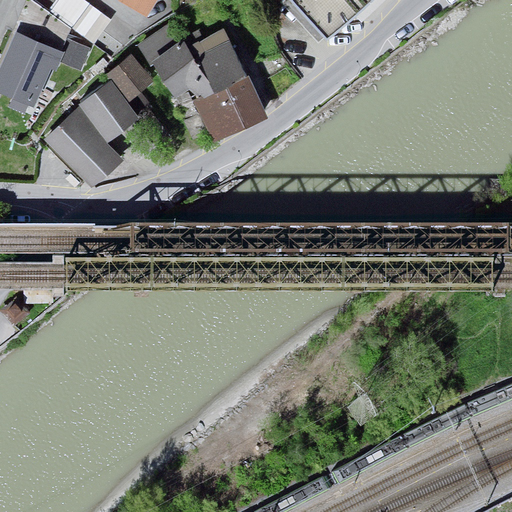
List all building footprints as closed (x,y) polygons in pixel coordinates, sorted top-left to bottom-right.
[(92,0),(60,0),(54,11),(100,39),(116,14),(92,0)] [(123,0),(146,15),(156,0),(123,0)] [(295,0),(328,34),(365,0),(295,0)] [(151,62),(159,57),(178,87),(191,79),(199,95),(245,71),(228,39),(193,58),(182,40),(172,24),(140,43),(151,62)] [(16,31),(0,65),(0,95),(32,110),(59,51),(16,31)] [(148,75),(131,54),(110,71),(127,92),(148,75)] [(263,115),(245,77),(198,100),(216,137),(263,115)] [(109,79),(83,99),(109,134),(136,114),(109,79)] [(73,113),(48,137),(90,182),(115,159),(73,113)] [(0,316),(0,324),(5,331),(17,321),(8,310),(0,316)]
